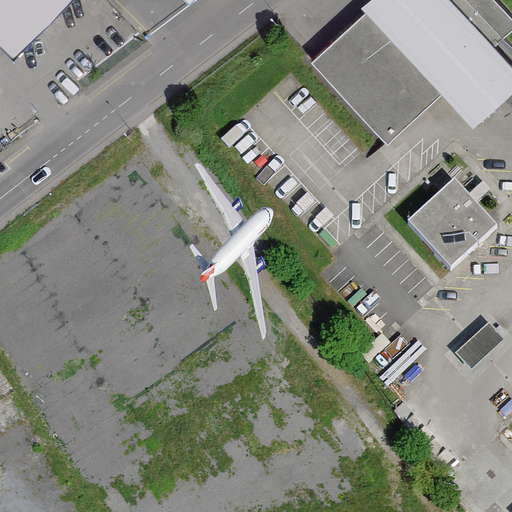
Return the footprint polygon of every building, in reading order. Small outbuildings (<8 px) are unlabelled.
[(0,0),(0,42),(14,57),(70,0),(0,0)] [(456,0),(375,0),(368,7),(444,90),(475,124),(511,90),(511,61),(495,43),(456,0)] [(511,13),(499,0),(456,0),(495,43),(511,27),(511,13)] [(368,7),(312,57),(388,141),(424,108),(444,90),(368,7)] [(115,26),(130,45),(138,38),(123,20),(115,26)] [(498,228),(456,182),(409,225),(452,271),(498,228)] [(493,328),(461,357),(475,373),(507,345),(493,328)]
